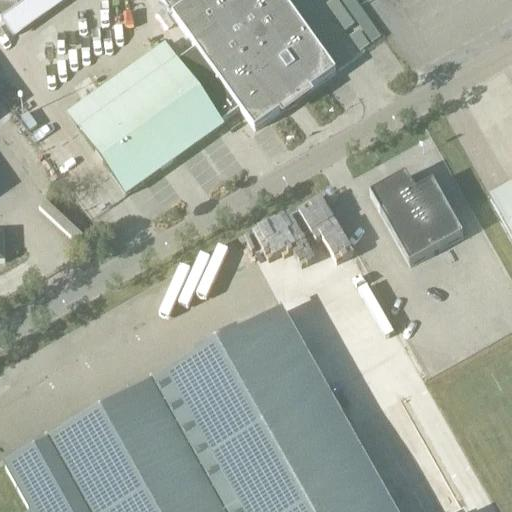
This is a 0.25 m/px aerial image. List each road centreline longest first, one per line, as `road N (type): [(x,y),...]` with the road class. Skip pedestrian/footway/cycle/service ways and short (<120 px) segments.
road 1 (unclassified): [(0,335),(511,50)]
road 2 (unknown): [(364,209),(411,293),(437,299),(490,268),(487,239),(450,170),(412,158),(349,183)]
road 3 (unknown): [(0,422),(314,237)]
road 4 (unknown): [(490,511),(314,237)]
